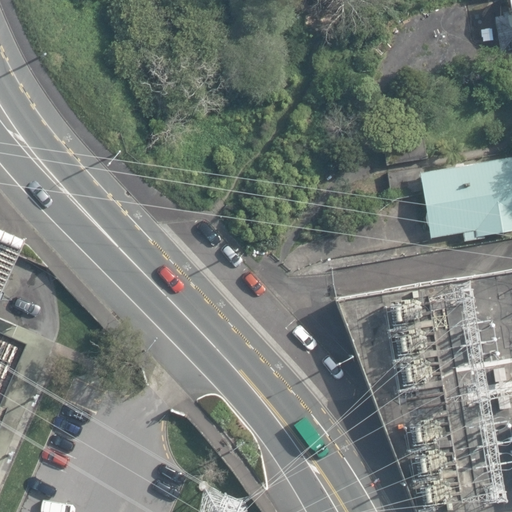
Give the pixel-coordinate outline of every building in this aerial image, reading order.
[(477,3),(470,0),(404,0),(374,85),(440,108),(477,3)] [(383,142),(386,164),(427,158),(424,137),(383,142)] [(461,230),(463,240),(511,230),(511,158),(511,156),(422,172),(421,167),(386,174),(389,196),(420,190),(428,236),(461,230)] [(0,293),(23,240),(0,229),(0,293)] [(0,402),(27,343),(0,330),(0,402)] [(0,508),(0,511),(14,511),(43,442),(29,437),(0,508)]
